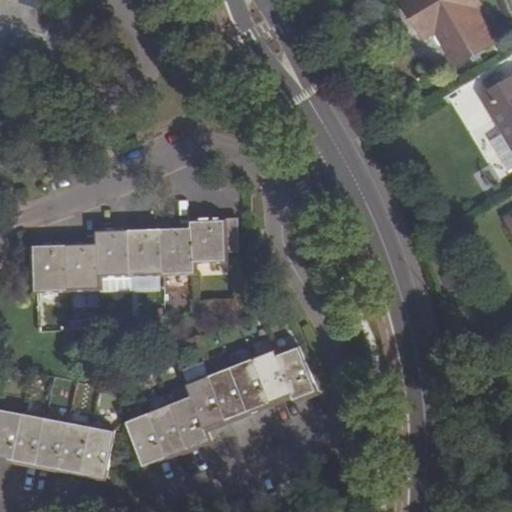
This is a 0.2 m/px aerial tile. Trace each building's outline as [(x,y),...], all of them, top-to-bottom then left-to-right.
[(22,0),(21,5),(35,9),(37,0),(22,0)] [(503,38),(485,7),(481,1),(481,0),(425,0),(444,31),(448,28),(467,59),(503,38)] [(511,80),(484,97),(511,143),(511,80)] [(511,214),(507,217),(511,224),(511,226),(495,237),(510,262),(511,260),(511,214)] [(490,228),(495,237),(511,226),(511,224),(507,217),(490,228)] [(237,251),(236,222),(236,221),(193,222),(193,229),(193,262),(224,261),(224,252),(237,251)] [(193,272),(193,262),(193,229),(160,230),(162,273),(193,272)] [(130,274),(162,273),(160,230),(129,231),(130,274)] [(130,274),(129,231),(98,232),(98,244),(98,275),(130,274)] [(66,246),(68,287),(98,286),(98,275),(98,244),(66,246)] [(37,289),(68,287),(66,246),(37,247),(35,247),(37,289)] [(130,289),(130,274),(98,275),(98,286),(98,290),(130,289)] [(314,393),(313,389),(297,346),(275,355),(292,396),(294,401),(314,393)] [(269,405),(292,396),(275,355),(273,349),(250,358),(269,405)] [(269,405),(250,358),(229,367),(248,414),(269,405)] [(229,367),(208,376),(226,422),(248,414),(229,367)] [(226,422),(208,376),(188,384),(192,395),(205,430),(226,422)] [(192,395),(169,405),(187,450),(210,442),(205,430),(192,395)] [(187,450),(169,405),(148,414),(167,459),(187,450)] [(0,458),(14,461),(23,414),(2,409),(0,417),(0,458)] [(14,461),(36,465),(45,418),(23,414),(14,461)] [(167,459),(148,414),(127,423),(147,467),(167,459)] [(45,418),(36,465),(59,470),(68,423),(45,418)] [(82,474),(91,427),(68,423),(59,470),(82,474)] [(82,474),(106,478),(114,432),(91,427),(82,474)]
